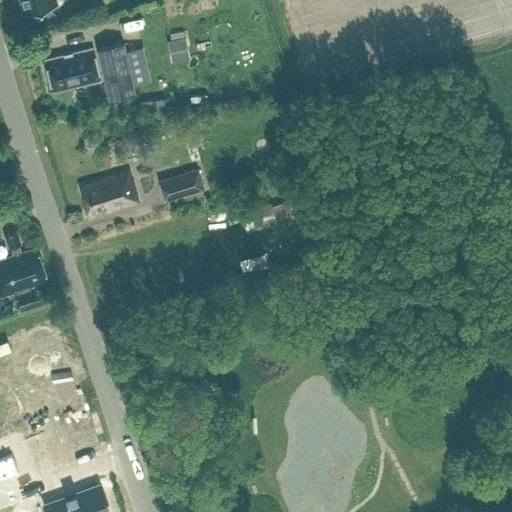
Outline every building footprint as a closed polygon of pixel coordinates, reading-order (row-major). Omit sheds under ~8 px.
[(19,0),(23,10),(22,10),(23,11),(57,2),(57,1),(56,1),(55,0),(19,0)] [(170,59),(189,56),(185,35),(166,38),(170,59)] [(97,45),(109,97),(134,91),(121,39),(97,45)] [(52,88),(98,77),(90,46),(45,57),(52,88)] [(150,79),(143,47),(126,51),(133,83),(150,79)] [(97,154),(101,166),(110,163),(106,151),(97,154)] [(164,197),(202,186),(196,167),(158,178),(164,197)] [(89,214),(137,199),(127,168),(79,183),(89,214)] [(275,220),(269,199),(240,208),(245,229),(275,220)] [(0,257),(0,293),(13,288),(20,307),(38,301),(33,287),(31,288),(29,283),(46,277),(34,245),(20,250),(18,242),(19,242),(14,228),(3,232),(8,246),(9,245),(12,253),(0,257)] [(14,451),(13,450),(0,454),(0,475),(20,468),(20,467),(17,468),(11,452),(14,451)] [(63,495),(43,503),(46,511),(87,511),(106,505),(97,483),(75,491),(63,495)]
